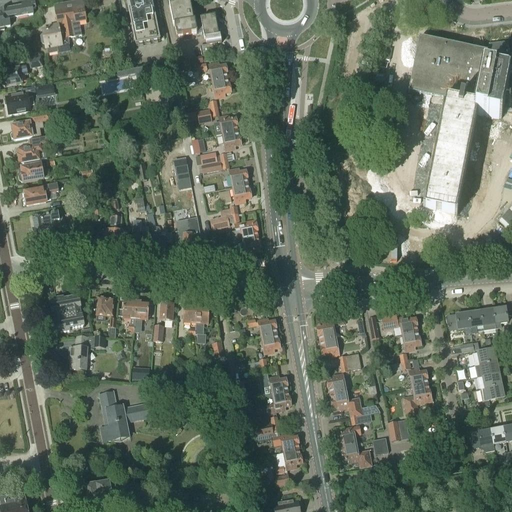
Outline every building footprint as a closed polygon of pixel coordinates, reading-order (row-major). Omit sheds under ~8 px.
[(0,27),(14,25),(13,17),(17,16),(15,6),(11,7),(9,0),(8,0),(0,1),(0,27)] [(151,0),(126,0),(135,47),(160,42),(151,0)] [(170,2),(169,5),(173,26),(174,26),(176,38),(197,34),(197,33),(195,21),(193,22),(189,1),(188,0),(183,0),(178,1),(170,2)] [(53,31),(43,32),(46,49),(47,48),(48,55),(57,53),(57,55),(70,53),(68,39),(81,37),(79,23),(86,22),(83,7),(55,12),(57,25),(59,24),(60,27),(52,28),(53,31)] [(200,20),(195,21),(197,33),(203,32),(204,39),(205,39),(206,46),(199,47),(201,58),(214,55),(216,51),(215,45),(221,43),(220,35),(219,36),(215,17),(200,20)] [(436,48),(414,156),(425,211),(471,201),(461,156),(481,57),(436,48)] [(41,58),(26,61),(28,71),(42,68),(41,58)] [(218,65),(209,67),(212,83),(227,81),(226,75),(227,75),(225,67),(218,68),(218,65)] [(206,66),(198,67),(199,74),(207,73),(206,66)] [(1,81),(1,84),(1,85),(3,87),(4,87),(5,88),(22,85),(20,77),(28,75),(26,67),(18,69),(18,70),(2,73),(3,80),(1,81)] [(163,69),(143,72),(145,85),(165,82),(163,69)] [(511,75),(490,72),(483,116),(501,119),(503,104),(511,105),(511,102),(511,75)] [(227,81),(212,83),(215,100),(224,98),(224,95),(231,94),(229,86),(228,86),(227,81)] [(52,85),(30,89),(30,90),(35,89),(36,95),(37,95),(36,94),(42,93),(42,94),(45,93),(46,98),(54,96),(52,85)] [(6,100),(4,100),(5,106),(7,106),(9,116),(30,112),(30,108),(34,107),(32,94),(23,96),(22,95),(11,97),(12,97),(6,99),(6,100)] [(196,114),(198,123),(199,127),(212,124),(210,111),(196,114)] [(12,135),(11,136),(11,140),(13,141),(14,141),(14,142),(32,139),(32,141),(41,139),(39,130),(43,129),(42,123),(51,122),(50,114),(28,118),(29,124),(11,128),(12,135)] [(196,114),(187,116),(188,125),(198,123),(196,114)] [(228,118),(219,120),(222,136),(237,133),(236,128),(237,128),(235,120),(229,121),(228,118)] [(237,133),(222,136),(225,153),(234,151),(234,148),(241,147),(239,139),(238,139),(237,133)] [(60,136),(28,141),(29,148),(41,146),(41,147),(61,143),(60,136)] [(198,141),(191,143),(194,155),(200,154),(198,142),(198,141)] [(29,148),(16,151),(17,157),(17,158),(15,160),(16,164),(19,165),(19,166),(46,161),(45,152),(42,152),(41,147),(41,146),(29,148)] [(215,156),(199,159),(201,168),(227,163),(226,155),(220,156),(220,158),(216,159),(215,156)] [(227,163),(201,168),(202,175),(229,170),(227,163)] [(21,176),(19,178),(20,182),(23,184),(44,181),(44,180),(49,179),(48,171),(42,172),(41,165),(21,169),(22,175),(21,175),(21,176)] [(145,167),(138,169),(140,183),(148,181),(145,167)] [(91,170),(81,172),(82,180),(93,178),(91,170)] [(238,171),(229,173),(232,189),(247,186),(246,181),(247,181),(246,173),(239,174),(238,171)] [(102,191),(99,192),(100,199),(104,199),(104,202),(113,201),(109,181),(101,183),(102,191)] [(25,198),(23,203),(23,205),(26,206),(26,207),(46,203),(46,202),(50,201),(49,194),(58,193),(56,186),(48,188),(47,187),(42,188),(42,189),(24,193),(25,198)] [(247,186),(232,189),(235,206),(245,204),(244,201),(251,200),(249,192),(248,192),(247,186)] [(217,188),(210,190),(211,197),(219,195),(217,188)] [(81,197),(70,199),(71,205),(92,201),(91,193),(81,195),(81,197)] [(143,199),(135,200),(137,214),(145,212),(143,199)] [(151,210),(145,211),(151,232),(154,232),(152,255),(158,255),(160,256),(163,257),(164,256),(166,256),(167,244),(172,244),(173,236),(171,234),(162,233),(159,228),(155,227),(151,210)] [(34,237),(29,237),(31,246),(40,245),(39,240),(55,237),(54,228),(57,227),(57,229),(63,227),(62,221),(59,221),(58,214),(43,216),(42,215),(32,217),(35,231),(33,231),(34,237)] [(231,217),(211,221),(213,231),(229,228),(229,225),(239,223),(238,216),(231,217)] [(97,239),(96,249),(102,249),(102,250),(104,250),(105,252),(108,252),(110,251),(113,251),(116,218),(110,218),(109,232),(104,231),(98,231),(98,239),(97,239)] [(116,218),(113,251),(117,251),(118,253),(121,253),(122,252),(124,252),(126,233),(121,233),(122,218),(116,218)] [(176,223),(176,232),(179,233),(177,256),(182,256),(182,257),(185,257),(185,259),(189,259),(190,257),(193,258),(193,252),(203,252),(197,219),(176,223)] [(234,244),(257,239),(256,234),(257,234),(255,223),(235,226),(236,233),(232,234),(234,244)] [(133,229),(130,252),(138,252),(138,254),(141,254),(142,253),(144,253),(145,236),(140,236),(140,229),(133,229)] [(258,245),(257,239),(234,244),(237,256),(234,256),(235,263),(243,261),(242,259),(255,257),(254,254),(261,253),(259,245),(258,245)] [(223,246),(209,249),(211,257),(225,254),(223,246)] [(54,303),(50,304),(55,333),(60,332),(60,335),(69,333),(69,331),(84,328),(82,317),(81,317),(79,309),(80,309),(78,299),(63,301),(63,299),(54,301),(54,303)] [(94,301),(93,311),(97,311),(96,316),(113,317),(114,301),(106,300),(98,299),(97,301),(94,301)] [(124,302),(123,319),(130,320),(130,326),(129,326),(128,332),(134,332),(135,326),(135,320),(136,303),(131,303),(130,301),(127,301),(126,302),(124,302)] [(136,303),(135,320),(148,321),(149,304),(147,304),(146,302),(144,302),(143,303),(136,303)] [(161,305),(160,322),(173,323),(174,305),(172,305),(171,304),(168,304),(167,305),(161,305)] [(184,306),(183,324),(196,325),(197,307),(191,307),(190,305),(187,305),(186,306),(184,306)] [(195,330),(195,337),(203,337),(204,325),(208,325),(210,308),(208,308),(207,306),(204,306),(203,307),(197,307),(196,325),(195,330)] [(505,310),(492,311),(495,326),(507,324),(505,310)] [(492,311),(480,313),(483,334),(495,332),(495,326),(492,311)] [(480,313),(468,315),(471,335),(483,334),(480,313)] [(381,319),(379,320),(380,323),(381,323),(383,333),(400,329),(402,337),(417,334),(416,329),(417,328),(415,320),(408,322),(408,319),(399,320),(399,318),(397,319),(396,315),(381,319)] [(468,315),(447,318),(449,333),(464,331),(465,336),(471,335),(468,315)] [(375,319),(367,321),(371,343),(379,342),(375,319)] [(254,321),(247,322),(248,329),(256,328),(254,321)] [(267,321),(258,323),(261,339),(276,336),(275,331),(276,331),(274,323),(268,324),(267,321)] [(324,329),(317,330),(318,338),(319,338),(320,343),(335,340),(332,324),(323,326),(324,329)] [(155,327),(153,343),(162,344),(164,328),(155,327)] [(417,334),(402,337),(405,354),(414,352),(414,349),(420,348),(419,340),(418,340),(417,334)] [(276,336),(261,339),(264,356),(273,354),(273,351),(280,350),(278,342),(277,342),(276,336)] [(69,349),(69,362),(70,362),(70,372),(86,373),(87,351),(91,351),(94,349),(105,349),(105,339),(75,338),(74,350),(69,349)] [(335,340),(320,343),(321,349),(320,349),(322,357),(329,356),(329,359),(339,357),(335,340)] [(221,344),(212,346),(215,360),(223,359),(221,344)] [(472,346),(460,348),(462,355),(474,353),(472,346)] [(493,351),(477,355),(480,367),(496,364),(493,351)] [(345,358),(339,360),(340,367),(347,365),(346,364),(355,363),(354,357),(345,358)] [(407,364),(401,365),(391,367),(392,372),(402,370),(402,372),(408,371),(407,364)] [(480,367),(475,368),(477,380),(482,379),(498,375),(496,364),(480,367)] [(134,370),(133,383),(147,383),(147,371),(134,370)] [(418,372),(409,373),(412,390),(427,387),(426,382),(427,381),(425,373),(418,375),(418,372)] [(482,379),(477,380),(479,390),(480,392),(485,391),(501,387),(498,375),(482,379)] [(334,382),(327,383),(328,391),(329,391),(330,396),(346,393),(342,377),(333,378),(334,382)] [(278,379),(269,380),(272,397),(287,394),(286,388),(287,388),(286,380),(279,382),(278,379)] [(243,384),(235,386),(238,402),(240,403),(246,402),(243,384)] [(413,398),(403,400),(406,417),(417,415),(416,407),(424,405),(424,402),(431,400),(429,393),(428,393),(427,387),(412,390),(413,398)] [(485,391),(480,392),(483,409),(488,408),(487,403),(503,399),(501,387),(485,391)] [(361,410),(359,402),(348,404),(346,393),(330,396),(331,402),(330,402),(332,410),(339,409),(340,412),(349,410),(351,420),(357,419),(380,414),(376,408),(361,410)] [(275,410),(267,411),(268,415),(285,412),(284,409),(291,407),(289,399),(288,400),(287,394),(272,397),(275,410)] [(113,396),(100,398),(106,430),(101,432),(103,442),(121,443),(129,442),(125,424),(152,419),(150,407),(142,408),(123,412),(123,410),(116,411),(113,396)] [(397,424),(388,425),(391,443),(400,442),(397,424)] [(271,427),(253,431),(255,438),(279,433),(278,426),(271,427)] [(344,434),(337,436),(339,444),(339,443),(340,449),(356,446),(354,435),(360,434),(359,428),(344,431),(344,434)] [(511,428),(503,430),(506,444),(511,443),(511,428)] [(503,430),(491,432),(493,447),(506,444),(503,430)] [(491,432),(470,436),(473,450),(482,449),(482,451),(486,454),(495,452),(493,447),(491,432)] [(289,436),(272,440),(273,447),(281,446),(283,455),(298,452),(297,446),(298,446),(297,438),(290,439),(289,436)] [(385,441),(375,443),(377,453),(387,451),(385,441)] [(356,446),(340,449),(341,455),(342,463),(349,461),(350,465),(359,463),(360,470),(372,468),(369,454),(358,457),(356,446)] [(283,455),(275,456),(277,469),(276,470),(277,476),(284,474),(283,472),(296,470),(295,467),(302,465),(300,457),(300,458),(298,452),(283,455)] [(179,463),(170,464),(171,471),(180,470),(179,463)] [(287,477),(274,479),(275,488),(289,486),(287,477)] [(95,485),(85,487),(89,508),(99,506),(105,505),(106,509),(121,506),(122,510),(138,507),(139,511),(154,508),(149,483),(134,486),(133,483),(118,486),(117,483),(109,484),(109,483),(95,486),(95,485)] [(0,506),(1,511),(26,511),(25,505),(26,505),(27,504),(27,500),(25,499),(15,501),(15,502),(9,503),(8,498),(0,499),(0,506)] [(299,511),(298,502),(273,506),(274,511),(299,511)]
